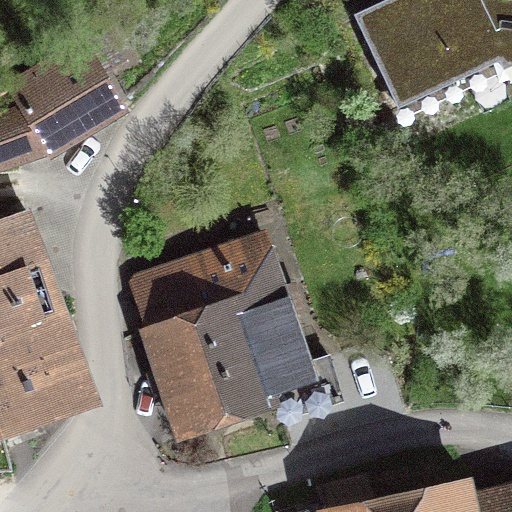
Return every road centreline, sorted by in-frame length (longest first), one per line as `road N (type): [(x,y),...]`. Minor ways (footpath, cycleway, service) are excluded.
road 1 (residential): [(271,0),(192,74),(109,220),(124,422),(104,486)]
road 2 (tertiary): [(511,438),(489,435),(217,505)]
